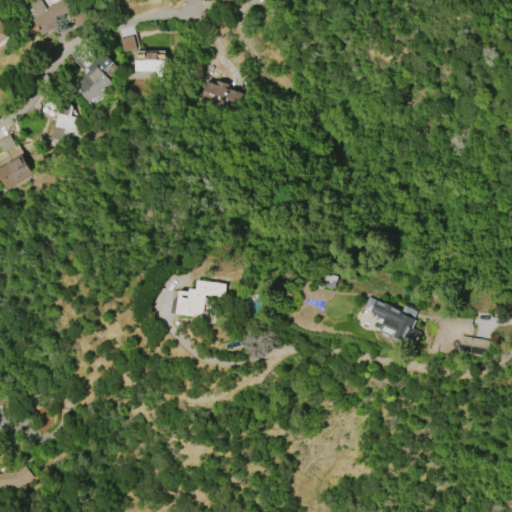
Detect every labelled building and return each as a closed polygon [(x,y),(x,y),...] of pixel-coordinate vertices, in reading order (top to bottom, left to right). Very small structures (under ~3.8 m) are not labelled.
[(23,8),(35,0),(39,0),(45,9),(58,0),(63,0),(70,11),(53,21),(56,27),(41,37),(23,8)] [(0,23),(7,35),(6,37),(8,40),(0,45),(0,23)] [(121,52),(118,40),(130,37),(134,49),(121,52)] [(74,86),(88,72),(85,69),(94,60),(93,58),(99,52),(118,70),(107,81),(108,82),(101,88),(103,90),(100,92),(104,95),(96,103),(92,99),(87,104),(79,96),(81,94),(74,86)] [(163,55),(163,71),(134,71),(134,55),(142,55),(142,52),(155,52),(155,55),(163,55)] [(204,81),(213,84),(214,81),(224,85),(223,88),(237,93),(231,110),(198,99),(204,81)] [(55,113),(64,116),(66,111),(69,111),(67,117),(74,118),(71,127),(78,129),(75,137),(70,136),(68,145),(49,140),(55,113)] [(13,147),(1,153),(0,151),(0,138),(7,135),(13,147)] [(0,183),(0,167),(20,156),(23,162),(26,161),(28,165),(26,166),(32,176),(4,191),(0,183)] [(199,281),(228,285),(226,299),(206,296),(206,298),(211,299),(210,306),(206,306),(204,318),(178,315),(181,292),(190,293),(191,289),(197,290),(199,281)] [(382,330),(384,326),(375,321),(378,316),(364,310),(370,297),(387,304),(396,307),(395,308),(403,312),(406,306),(419,312),(411,328),(412,328),(406,342),(393,336),(393,335),(382,330)] [(490,341),(487,358),(459,354),(462,336),(490,341)] [(35,477),(27,484),(26,484),(22,487),(0,489),(0,471),(9,472),(17,472),(25,465),(35,477)]
